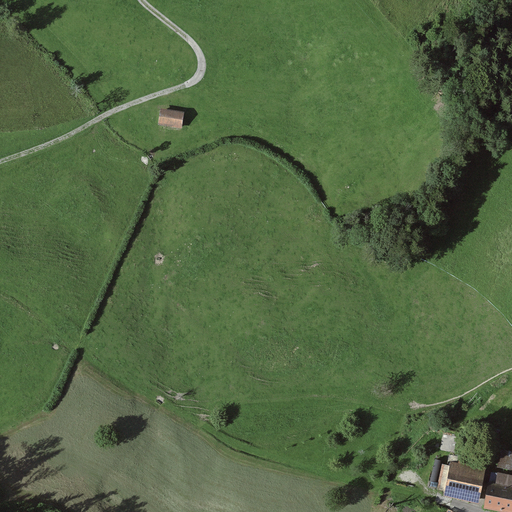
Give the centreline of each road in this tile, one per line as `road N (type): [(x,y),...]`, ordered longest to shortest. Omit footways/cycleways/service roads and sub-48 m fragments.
road 1 (track): [(77,347),(231,442),(478,511)]
road 2 (track): [(140,0),(200,56),(195,82),(0,164)]
